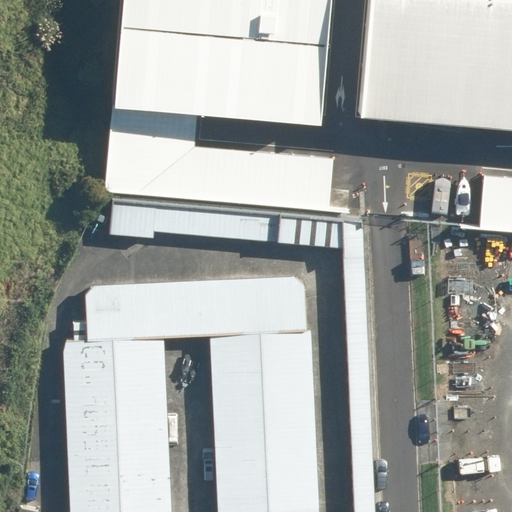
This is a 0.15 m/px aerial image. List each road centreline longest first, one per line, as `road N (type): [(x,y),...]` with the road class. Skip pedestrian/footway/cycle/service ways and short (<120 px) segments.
road 1 (unknown): [(39,511),(41,293),(58,263),(100,235),(289,241),(308,254),(309,300)]
road 2 (unknown): [(309,300),(309,511)]
